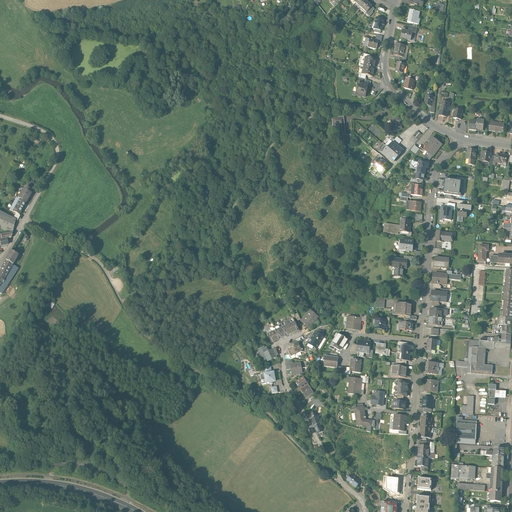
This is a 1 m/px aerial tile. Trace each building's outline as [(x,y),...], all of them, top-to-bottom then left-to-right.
[(366,3),(362,0),(359,0),(355,5),(356,5),(360,9),(360,10),(366,3)] [(371,8),(366,3),(360,10),(361,10),(361,9),(366,13),(365,14),(371,8)] [(444,6),(437,4),(436,8),(434,8),(433,12),(442,14),(444,6)] [(371,8),(365,14),(364,15),(368,18),(372,14),(371,13),(374,10),(371,8)] [(420,12),(410,10),(407,22),(413,24),(418,25),(419,25),(420,20),(418,19),(420,12)] [(378,20),(376,20),(375,25),(373,24),(373,25),(372,28),(373,29),(374,29),(373,30),(375,30),(380,32),(381,32),(382,27),(383,28),(383,24),(382,24),(383,21),(381,21),(381,19),(379,19),(378,20)] [(408,32),(403,30),(401,38),(411,41),(412,34),(415,35),(416,30),(409,29),(408,32)] [(377,42),(366,40),(365,42),(364,47),(376,50),(377,42)] [(402,46),(396,44),(394,56),(404,58),(404,57),(406,58),(406,55),(404,55),(406,46),(402,46)] [(369,59),(364,58),(363,67),(374,69),(376,60),(369,59)] [(406,65),(398,63),(396,72),(403,74),(406,65)] [(374,69),(363,67),(361,75),(365,76),(372,78),(374,69)] [(414,81),(406,80),(404,88),(412,90),(414,81)] [(364,86),(358,84),(355,96),(365,98),(368,87),(364,86)] [(432,92),(427,91),(426,95),(424,105),(431,106),(431,105),(432,100),(433,97),(431,97),(432,92)] [(449,103),(442,102),(439,115),(447,117),(449,103)] [(462,111),(452,109),(452,113),(454,113),(453,118),(457,119),(457,120),(458,120),(458,119),(461,119),(462,111)] [(343,118),(331,120),(332,127),(339,127),(341,145),(350,144),(350,136),(345,136),(343,118)] [(398,118),(391,122),(393,127),(390,129),(392,134),(402,129),(398,122),(400,121),(398,118)] [(477,122),(470,121),(469,130),(476,131),(476,129),(477,122)] [(504,124),(490,122),(489,131),(503,133),(504,124)] [(421,134),(417,131),(413,135),(418,139),(421,134)] [(442,145),(432,137),(428,141),(430,143),(424,151),(429,155),(432,157),(433,156),(432,156),(442,145)] [(387,147),(398,156),(402,150),(393,143),(388,149),(387,147)] [(419,149),(414,145),(409,152),(414,156),(419,149)] [(398,156),(387,147),(385,150),(386,151),(383,154),(393,162),(398,156)] [(476,151),(468,149),(467,159),(475,160),(476,151)] [(491,153),(482,151),(481,157),(482,157),(482,161),(489,162),(490,163),(491,156),(491,153)] [(507,156),(498,154),(496,163),(501,164),(501,163),(506,163),(507,156)] [(382,176),(389,167),(380,159),(370,171),(376,176),(378,173),(382,176)] [(428,165),(412,162),(411,168),(418,169),(416,180),(418,180),(423,181),(425,169),(427,169),(428,165)] [(462,181),(446,180),(445,184),(443,184),(443,188),(445,188),(444,194),(460,196),(462,181)] [(423,186),(411,185),(411,186),(412,186),(411,195),(410,195),(410,196),(422,197),(423,186)] [(22,191),(31,195),(33,191),(30,189),(30,188),(27,186),(26,187),(25,186),(22,191)] [(18,199),(26,203),(31,195),(22,191),(18,199)] [(26,203),(18,199),(17,198),(13,205),(23,211),(26,203)] [(421,203),(408,202),(408,203),(410,203),(409,207),(407,206),(407,211),(420,212),(421,203)] [(20,217),(23,211),(13,205),(10,210),(13,212),(13,213),(16,214),(20,217)] [(446,209),(441,208),(440,215),(443,215),(443,220),(447,221),(451,221),(452,211),(452,209),(446,209)] [(0,222),(2,230),(13,232),(16,220),(13,218),(11,217),(0,212),(0,222)] [(411,222),(402,221),(401,227),(385,226),(384,234),(400,235),(400,238),(411,239),(412,233),(410,233),(411,228),(410,228),(411,222)] [(445,233),(437,232),(436,242),(442,242),(444,242),(451,242),(452,234),(445,233)] [(413,242),(401,241),(400,251),(406,251),(406,252),(409,252),(412,252),(413,242)] [(488,246),(479,246),(478,262),(485,262),(485,263),(486,252),(488,252),(488,246)] [(6,261),(13,265),(18,256),(11,252),(6,261)] [(511,255),(506,255),(506,256),(499,255),(499,257),(499,263),(511,264),(511,255)] [(450,259),(435,257),(434,267),(440,268),(446,269),(447,264),(449,264),(450,259)] [(405,261),(392,259),(391,268),(396,268),(395,278),(404,278),(405,270),(407,270),(408,264),(405,263),(405,261)] [(0,269),(0,291),(3,293),(18,268),(13,265),(6,261),(0,269)] [(440,274),(433,273),(432,283),(433,283),(433,286),(439,286),(440,286),(440,284),(447,284),(447,279),(461,281),(461,276),(452,275),(440,274)] [(511,288),(504,287),(503,303),(511,303),(511,288)] [(451,293),(432,291),(431,301),(432,301),(432,303),(439,304),(439,302),(450,303),(451,293)] [(412,305),(395,303),(394,316),(405,317),(411,317),(411,316),(412,305)] [(511,303),(503,303),(501,318),(511,319),(511,303)] [(447,311),(431,309),(430,317),(442,318),(442,315),(447,316),(447,315),(447,311)] [(311,311),(302,322),(309,328),(318,317),(311,311)] [(442,318),(430,317),(429,325),(442,326),(442,322),(445,322),(445,324),(452,325),(452,319),(442,318)] [(295,318),(287,322),(293,333),(298,330),(297,327),(298,326),(295,318)] [(361,319),(348,318),(347,330),(360,331),(361,322),(362,319),(361,319)] [(511,319),(501,318),(499,318),(498,326),(503,327),(511,327),(511,324),(511,319)] [(386,321),(376,320),(375,330),(386,331),(386,325),(387,321),(386,321)] [(293,333),(287,322),(281,325),(283,328),(287,336),(293,333)] [(404,323),(400,323),(400,327),(401,327),(401,330),(408,330),(408,331),(412,332),(413,324),(411,324),(404,323)] [(511,327),(503,327),(502,329),(501,329),(501,331),(502,331),(502,334),(511,335),(511,327)] [(283,328),(277,331),(279,336),(281,339),(287,336),(283,328)] [(318,334),(313,341),(312,340),(311,342),(309,345),(317,350),(325,338),(318,334)] [(348,341),(338,334),(338,335),(339,336),(334,344),(333,343),(332,343),(336,346),(335,348),(336,349),(340,351),(341,349),(343,350),(348,341)] [(511,335),(502,334),(502,340),(499,339),(499,338),(495,338),(494,343),(511,344),(511,335)] [(440,341),(428,340),(427,351),(436,351),(436,345),(440,346),(440,345),(441,342),(440,341)] [(470,341),(470,348),(486,349),(494,350),(494,348),(494,343),(470,341)] [(371,343),(359,342),(358,353),(370,355),(371,343)] [(298,343),(290,347),(292,349),(293,351),(289,353),(292,360),(297,358),(296,356),(302,353),(298,344),(298,343)] [(387,344),(377,344),(376,355),(385,355),(386,355),(386,351),(387,344)] [(406,346),(402,346),(401,346),(401,353),(412,354),(411,354),(412,348),(412,347),(406,346)] [(470,348),(468,364),(485,365),(486,349),(470,348)] [(275,350),(269,353),(272,360),(277,358),(276,357),(278,356),(275,352),(276,352),(275,350)] [(269,353),(264,355),(265,357),(263,358),(265,360),(266,359),(268,363),(272,360),(269,353)] [(412,354),(401,353),(400,360),(400,361),(407,362),(411,362),(411,361),(410,361),(411,355),(412,355),(412,354)] [(339,359),(326,357),(325,368),(337,369),(338,369),(338,368),(339,359)] [(362,361),(351,360),(350,369),(350,373),(361,374),(362,361)] [(438,364),(426,363),(425,374),(437,375),(438,364)] [(301,364),(291,365),(292,369),(293,376),(300,375),(303,373),(301,364)] [(492,375),(493,366),(485,365),(468,364),(468,373),(492,375)] [(394,366),(392,377),(407,379),(408,368),(401,367),(394,366)] [(275,373),(261,376),(262,385),(270,384),(270,385),(273,385),(273,384),(275,383),(276,382),(275,373)] [(361,380),(348,379),(348,385),(347,385),(347,388),(350,388),(349,395),(361,396),(361,392),(359,391),(360,385),(361,385),(361,384),(362,380),(361,380)] [(439,381),(426,380),(426,384),(424,384),(424,392),(434,393),(434,388),(436,389),(436,388),(438,388),(439,381)] [(306,382),(303,384),(300,381),(297,383),(297,384),(296,384),(297,386),(299,387),(302,391),(308,387),(309,386),(306,382)] [(302,391),(301,391),(303,394),(304,394),(306,398),(309,396),(310,399),(314,396),(308,387),(302,391)] [(384,394),(376,393),(375,400),(372,399),(371,406),(383,407),(384,394)] [(474,397),(468,397),(467,406),(463,406),(462,414),(473,415),(474,397)] [(432,399),(423,398),(422,408),(424,408),(431,409),(432,399)] [(397,402),(394,402),(394,409),(406,411),(406,403),(403,403),(397,402)] [(363,408),(355,409),(356,414),(357,422),(358,422),(358,426),(368,427),(369,422),(366,422),(366,420),(366,419),(366,418),(365,418),(363,408)] [(320,424),(315,413),(311,415),(313,419),(311,420),(314,427),(320,424)] [(428,415),(426,415),(425,417),(422,417),(421,427),(431,428),(432,418),(428,417),(428,415)] [(406,417),(395,416),(394,423),(395,423),(395,431),(399,431),(404,431),(405,421),(406,421),(406,417)] [(476,422),(462,421),(462,419),(457,418),(455,439),(470,440),(470,443),(475,443),(476,422)] [(320,424),(314,427),(318,435),(321,434),(322,435),(324,435),(323,433),(324,432),(320,424)] [(431,428),(421,427),(420,437),(424,438),(423,439),(426,440),(426,438),(430,438),(431,428)] [(424,445),(423,445),(423,446),(419,446),(418,458),(428,459),(429,447),(425,446),(425,445),(424,445)] [(504,450),(501,450),(501,449),(498,449),(494,449),(494,453),(492,452),(486,452),(486,456),(490,456),(494,456),(504,457),(504,450)] [(504,457),(494,456),(493,461),(493,468),(503,469),(504,457)] [(428,459),(418,458),(417,467),(422,467),(422,469),(425,469),(425,467),(428,467),(428,459)] [(475,467),(452,465),(451,479),(455,479),(472,480),(473,479),(474,479),(475,467)] [(493,468),(492,468),(492,479),(491,480),(502,481),(503,469),(493,468)] [(361,482),(351,475),(347,481),(356,488),(361,482)] [(432,479),(418,478),(417,490),(431,491),(432,479)] [(502,481),(491,480),(491,484),(491,492),(501,492),(502,484),(502,481)] [(399,483),(390,483),(390,495),(393,495),(393,498),(398,498),(399,483)] [(501,492),(491,492),(490,501),(501,502),(501,492)] [(429,511),(430,497),(417,496),(415,511),(429,511)] [(396,511),(397,504),(382,503),(381,511),(396,511)]
